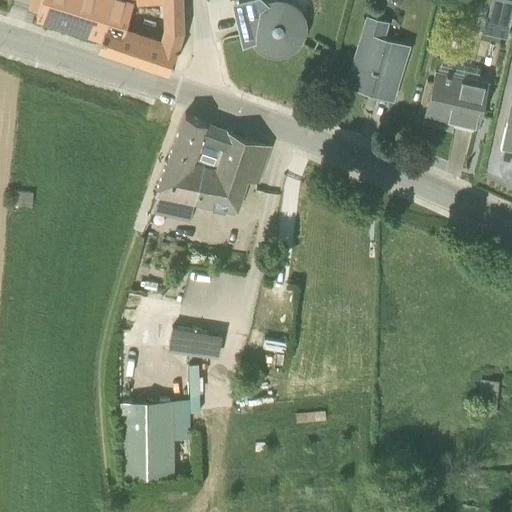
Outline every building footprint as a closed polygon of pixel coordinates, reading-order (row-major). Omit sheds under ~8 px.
[(39,0),(36,13),(100,33),(97,43),(169,68),(176,46),(182,27),(180,0),(39,0)] [(303,24),(302,17),(297,9),(292,3),(284,0),(283,0),(269,0),(268,0),(261,4),(255,10),(243,7),(236,11),(240,27),(251,26),(251,27),(250,37),(251,38),(255,37),(257,41),(262,46),(270,50),(278,51),(286,49),(293,45),(298,39),(302,32),(303,24)] [(362,30),(347,81),(371,88),(374,79),(395,85),(408,43),(384,36),(388,19),(365,12),(360,29),(362,30)] [(506,36),(509,24),(485,18),(482,29),(506,36)] [(436,68),(428,102),(456,109),(454,117),(476,122),(486,80),(436,68)] [(511,98),(500,148),(502,148),(504,137),(511,138),(511,98)] [(232,207),(243,177),(257,182),(271,143),(257,138),(221,125),(206,120),(185,111),(153,190),(157,191),(152,208),(174,213),(178,195),(232,207)] [(222,326),(173,318),(168,349),(217,356),(222,326)] [(172,398),(123,399),(124,477),(173,477),(172,398)]
